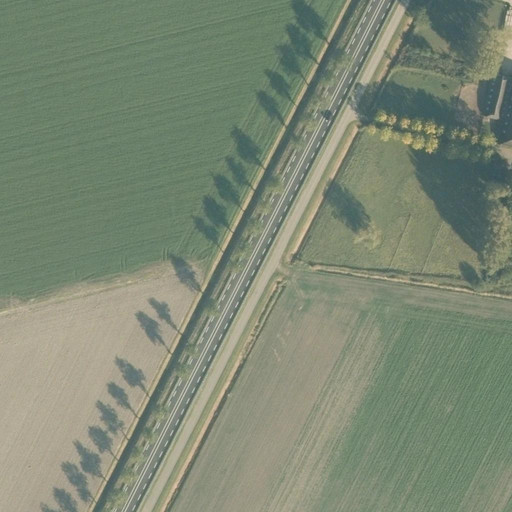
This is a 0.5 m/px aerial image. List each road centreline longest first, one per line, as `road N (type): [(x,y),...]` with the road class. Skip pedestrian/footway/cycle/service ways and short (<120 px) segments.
road 1 (trunk): [(121,511),(382,0)]
road 2 (unclassified): [(144,511),(403,0)]
